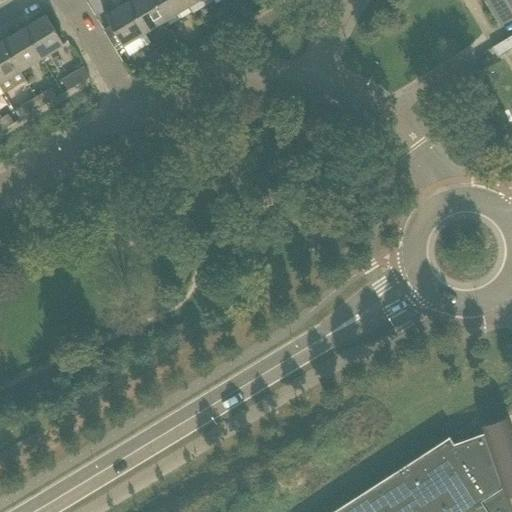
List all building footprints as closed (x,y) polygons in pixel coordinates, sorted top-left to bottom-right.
[(103,29),(114,47),(121,43),(123,46),(144,33),(125,0),(110,0),(116,9),(104,16),(110,26),(103,29)] [(125,0),(144,33),(166,20),(153,0),(125,0)] [(183,0),(153,0),(166,20),(187,7),(183,0)] [(511,0),(488,0),(486,1),(500,24),(511,16),(511,0)] [(227,22),(242,12),(235,1),(220,10),(227,22)] [(41,58),(64,45),(46,14),(24,28),(41,58)] [(20,71),(41,58),(24,28),(2,41),(20,71)] [(2,41),(0,42),(0,86),(4,93),(26,80),(20,71),(2,41)] [(501,62),(511,55),(511,42),(496,51),(501,62)] [(57,76),(72,69),(65,54),(50,61),(57,76)] [(68,90),(90,77),(84,66),(62,80),(68,90)] [(57,97),(51,88),(35,98),(41,107),(57,97)] [(35,98),(20,107),(26,116),(41,107),(35,98)] [(0,131),(13,123),(8,114),(0,118),(0,131)] [(488,511),(482,501),(502,488),(506,498),(511,496),(511,432),(506,418),(481,426),(484,434),(454,444),(450,437),(332,511),(488,511)] [(509,511),(506,498),(502,488),(482,501),(488,511),(509,511)]
